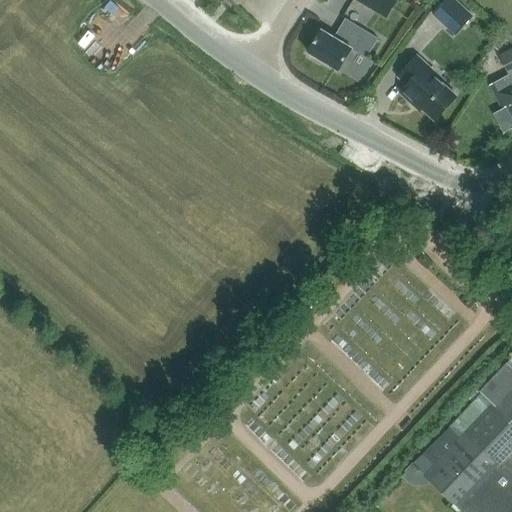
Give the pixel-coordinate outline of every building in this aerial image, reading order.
[(381,0),(360,0),(360,1),(387,17),(394,7),(381,0)] [(462,28),(474,16),(457,0),(445,0),(439,7),(462,28)] [(339,71),(352,50),(367,59),(378,39),(345,19),(334,37),(322,30),(308,52),(339,71)] [(511,48),(500,55),(510,74),(491,84),(503,107),(508,105),(511,112),(511,48)] [(435,120),(457,96),(432,73),(434,70),(417,56),(400,75),(409,84),(401,93),(414,105),(416,103),(435,120)] [(511,511),(511,363),(483,393),(415,463),(426,474),(425,475),(462,510),(461,511),(511,511)]
